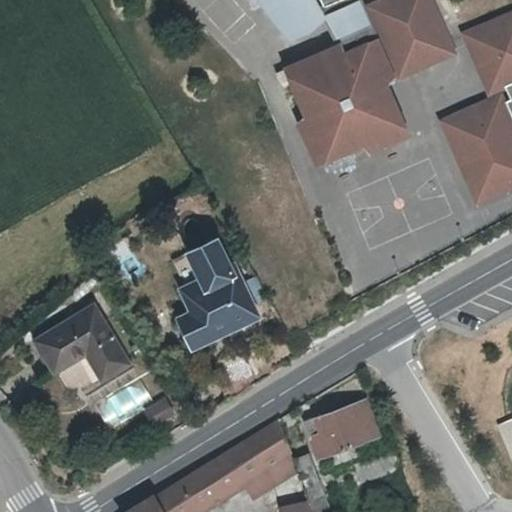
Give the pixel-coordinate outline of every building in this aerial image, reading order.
[(266,0),(269,6),(276,3),(289,32),(322,17),(314,0),(324,0),(326,4),(335,0),(266,0)] [(335,0),(326,4),(324,0),(314,0),(322,17),(327,29),(333,41),(341,42),(346,54),(369,44),(379,40),(375,31),(361,0),(335,0)] [(457,52),(433,0),(375,0),(367,4),(399,77),(457,52)] [(490,95),(507,88),(506,86),(511,83),(511,76),(504,80),(492,77),(478,43),(482,33),(511,19),(511,10),(462,32),(490,95)] [(511,76),(511,19),(482,33),(478,43),(492,77),(504,80),(511,76)] [(379,40),(369,44),(385,81),(394,73),(379,40)] [(321,65),(294,77),(311,117),(328,158),(367,140),(404,123),(385,81),(369,44),(346,54),(341,42),(316,53),(321,65)] [(289,66),(294,77),(321,65),(316,53),(289,66)] [(511,186),(511,112),(506,99),(502,91),(439,119),(475,203),(511,186)] [(318,162),(328,158),(311,117),(303,126),(318,162)] [(409,136),(404,123),(367,140),(377,150),(409,136)] [(228,232),(200,184),(192,190),(220,238),(228,232)] [(194,315),(177,324),(187,347),(252,316),(230,268),(229,269),(216,239),(192,251),(206,282),(184,293),(194,315)] [(166,301),(177,324),(194,315),(184,293),(166,301)] [(39,343),(56,372),(87,354),(103,380),(128,365),(95,309),(39,343)] [(240,351),(222,357),(230,394),(251,383),(240,351)] [(164,398),(142,411),(151,427),(173,414),(164,398)] [(379,435),(367,402),(317,420),(329,454),(379,435)] [(511,423),(499,428),(511,462),(511,423)] [(204,511),(245,490),(293,463),(277,427),(125,511),(204,511)] [(356,466),(363,484),(401,470),(394,450),(356,466)] [(327,494),(311,455),(298,460),(313,499),(327,494)] [(296,470),(293,463),(245,490),(250,498),(296,470)]
